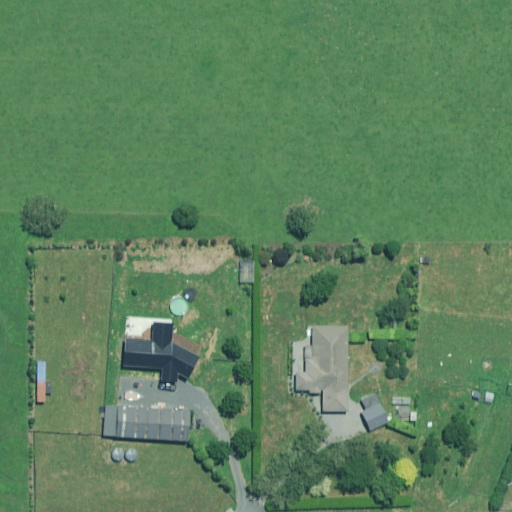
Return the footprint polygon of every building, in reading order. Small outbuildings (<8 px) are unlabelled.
[(349,410),(344,326),(309,328),(311,361),(305,361),(306,375),(296,376),(297,395),(324,393),(325,412),(349,410)] [(169,344),(125,339),(122,365),(169,371),(187,381),(198,360),(169,344)] [(388,423),(374,395),(361,402),(366,411),(361,414),(370,433),(388,423)] [(104,408),(103,439),(189,442),(190,412),(104,408)] [(125,464),(125,449),(113,449),(113,464),(125,464)] [(125,449),(125,464),(136,464),(136,449),(125,449)]
